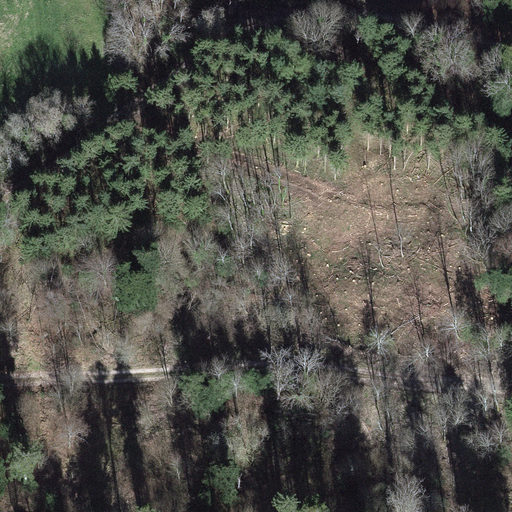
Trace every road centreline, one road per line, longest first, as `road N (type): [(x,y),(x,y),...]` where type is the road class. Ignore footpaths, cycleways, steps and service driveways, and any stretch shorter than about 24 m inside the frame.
road 1 (track): [(511,50),(360,11),(285,15),(196,57),(0,212)]
road 2 (track): [(0,381),(255,374),(511,390)]
